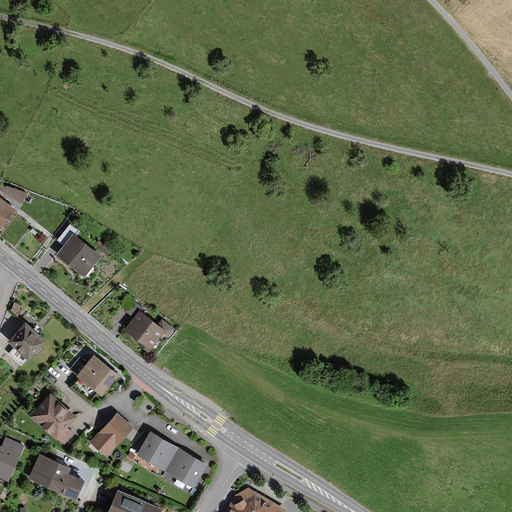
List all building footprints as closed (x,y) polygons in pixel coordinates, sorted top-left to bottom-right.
[(0,183),(0,189),(24,200),(28,192),(2,180),(0,183)] [(0,227),(13,211),(0,200),(0,227)] [(80,232),(71,225),(59,241),(66,245),(57,256),(83,275),(97,256),(75,240),(80,232)] [(142,307),(127,296),(120,306),(135,317),(124,331),(148,348),(160,331),(168,336),(174,328),(162,319),(157,325),(138,312),(142,307)] [(46,338),(26,319),(9,337),(30,356),(46,338)] [(119,374),(93,356),(78,376),(96,388),(99,384),(107,389),(119,374)] [(75,415),(48,393),(28,417),(62,444),(72,432),(66,426),(75,415)] [(131,428),(115,413),(89,441),(105,456),(131,428)] [(166,468),(179,445),(150,429),(137,452),(166,468)] [(1,445),(0,445),(0,476),(6,479),(20,446),(3,439),(1,445)] [(179,445),(166,468),(195,484),(208,462),(179,445)] [(70,468),(40,455),(30,478),(74,498),(82,480),(67,474),(70,468)] [(235,494),(224,511),(283,511),(286,508),(248,486),(235,494)] [(158,511),(160,508),(116,490),(106,511),(158,511)]
